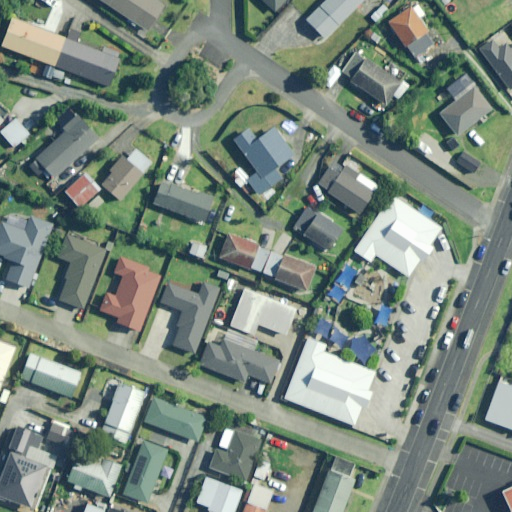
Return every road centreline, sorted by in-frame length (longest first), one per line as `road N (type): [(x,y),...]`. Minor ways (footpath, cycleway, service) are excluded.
road 1 (residential): [(505,230),(247,55)]
road 2 (residential): [(505,230),(399,511)]
road 3 (residential): [(247,55),(206,113),(185,119),(164,111),(157,86),(184,42),(218,35)]
